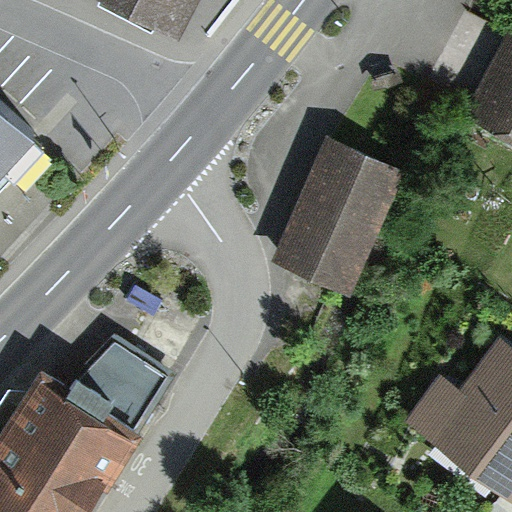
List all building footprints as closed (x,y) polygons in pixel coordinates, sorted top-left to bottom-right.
[(120,0),(166,22),(176,0),(120,0)] [(460,111),(511,136),(511,43),(498,36),(460,111)] [(0,160),(22,136),(0,116),(0,160)] [(298,184),(272,248),(351,281),(403,156),(323,123),(298,184)] [(83,356),(73,372),(42,352),(0,419),(0,511),(81,511),(172,367),(116,332),(83,356)] [(511,342),(499,333),(458,389),(437,374),(404,419),(511,498),(511,342)]
